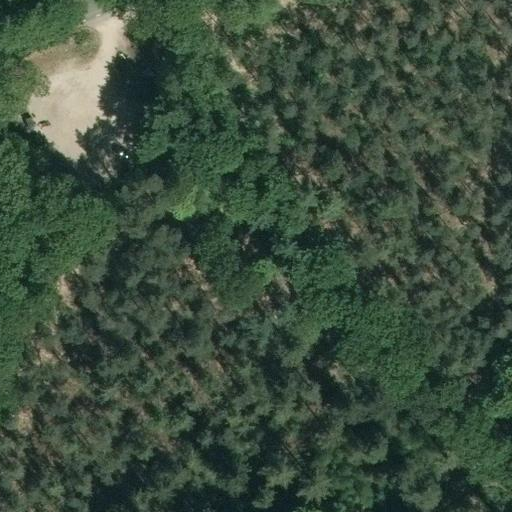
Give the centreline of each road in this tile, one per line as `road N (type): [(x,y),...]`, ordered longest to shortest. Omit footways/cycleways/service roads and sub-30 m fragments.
road 1 (track): [(224,196),(450,460),(461,480),(453,495),(423,511)]
road 2 (track): [(135,84),(52,160),(3,244)]
road 3 (track): [(135,84),(176,104),(202,137),(224,196)]
road 4 (tertiary): [(0,46),(113,0)]
